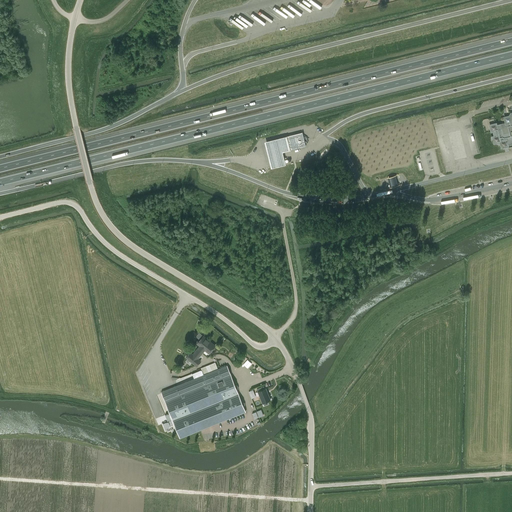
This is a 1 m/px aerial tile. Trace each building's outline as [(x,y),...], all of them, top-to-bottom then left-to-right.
[(304,0),(301,0),(301,1),(314,11),(316,8),(304,0)] [(304,13),(306,11),(294,3),(293,5),(304,13)] [(260,11),(258,14),(269,22),(271,19),(260,11)] [(240,19),(252,27),(256,22),(244,14),(240,19)] [(243,32),(245,29),(232,19),(230,22),(243,32)] [(505,122),(497,124),(496,122),(494,123),(493,119),(489,120),(487,119),(483,120),(482,122),(483,125),(485,127),(486,131),(490,130),(493,131),(494,135),(492,138),(493,141),(496,143),(499,142),(500,146),(503,147),(508,146),(508,144),(511,142),(511,114),(505,116),(504,118),(505,122)] [(302,132),(286,136),(290,150),(306,146),(302,132)] [(290,150),(286,136),(264,141),(271,168),(286,165),(282,152),(290,150)] [(395,176),(389,177),(390,182),(391,187),(397,185),(396,180),(395,176)] [(197,359),(201,354),(205,350),(209,353),(215,345),(203,336),(197,343),(200,346),(192,355),(190,353),(186,358),(196,366),(200,361),(197,359)] [(204,374),(218,368),(215,362),(201,368),(202,370),(204,374)] [(172,419),(180,438),(245,412),(230,374),(165,401),(170,412),(165,414),(168,421),(172,419)] [(258,391),(262,403),(270,400),(266,388),(258,391)]
